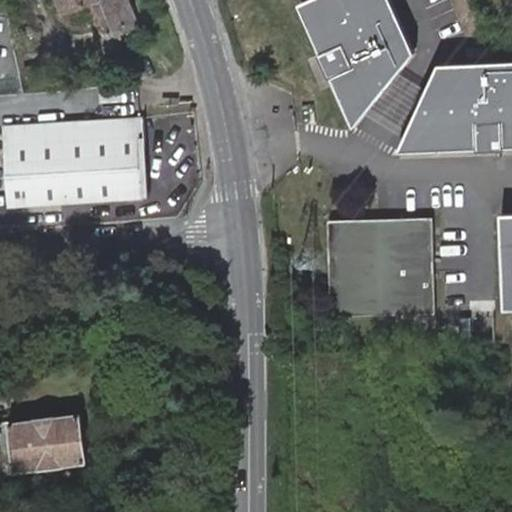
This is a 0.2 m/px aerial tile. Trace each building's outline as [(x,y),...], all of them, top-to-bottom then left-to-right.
[(61,0),(67,13),(92,5),(103,38),(105,37),(107,43),(121,38),(119,32),(140,26),(131,0),(61,0)] [(391,0),(316,0),(302,7),(359,132),(416,55),(391,0)] [(511,61),(434,65),(398,157),(511,153),(511,61)] [(142,124),(6,134),(12,214),(148,204),(142,124)] [(329,220),(331,316),(435,313),(433,218),(329,220)] [(319,327),(318,311),(302,312),(303,328),(319,327)] [(0,420),(0,470),(86,460),(81,412),(0,420)]
